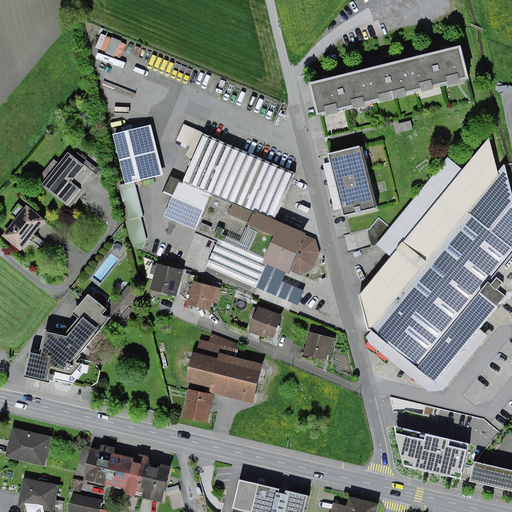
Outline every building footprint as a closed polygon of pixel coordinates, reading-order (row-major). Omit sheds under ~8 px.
[(112,38),(101,34),(95,48),(106,52),(105,53),(115,57),(115,56),(120,58),(126,44),(121,42),(121,41),(112,37),(112,38)] [(462,45),(406,60),(414,93),(422,91),(423,92),(435,90),(434,88),(449,84),(450,86),(462,83),(461,81),(470,79),(462,45)] [(406,60),(364,70),(373,103),(381,101),(381,103),(408,96),(408,94),(414,93),(406,60)] [(310,83),(318,116),(327,114),(328,116),(340,113),(339,111),(354,107),(355,109),(366,107),(366,105),(373,103),(364,70),(310,83)] [(413,130),(411,121),(398,124),(400,133),(413,130)] [(307,236),(308,233),(276,219),(296,172),(184,124),(176,141),(190,147),(186,155),(192,161),(183,182),(171,177),(161,202),(169,205),(164,217),(196,230),(195,233),(217,243),(207,267),(315,314),(321,299),(262,274),(265,266),(263,265),(264,264),(290,275),(291,271),(300,275),(314,269),(321,253),(316,239),(307,236)] [(164,176),(152,125),(113,134),(125,184),(119,186),(128,221),(126,222),(132,246),(142,250),(147,239),(141,218),(144,217),(135,183),(164,176)] [(356,295),(368,333),(495,175),(485,138),(459,170),(446,159),(374,245),(387,258),(356,295)] [(336,186),(369,177),(361,146),(328,154),(336,186)] [(93,172),(96,168),(77,152),(73,157),(69,153),(59,164),(54,160),(37,181),(71,208),(97,175),(93,172)] [(511,210),(501,167),(495,175),(368,333),(363,339),(366,346),(425,394),(440,392),(484,338),(476,331),(505,295),(511,293),(511,210)] [(344,217),(377,209),(369,177),(336,186),(344,217)] [(46,221),(27,205),(25,209),(19,204),(9,216),(15,220),(2,236),(21,251),(30,240),(32,242),(36,237),(34,235),(46,221)] [(119,244),(116,244),(113,247),(113,250),(116,252),(119,252),(122,250),(121,246),(119,244)] [(184,270),(157,263),(156,266),(152,265),(150,274),(154,275),(150,290),(177,297),(184,270)] [(221,288),(193,281),(187,305),(210,311),(213,303),(217,304),(221,288)] [(140,296),(128,286),(116,301),(114,299),(106,308),(89,295),(74,313),(79,318),(66,335),(46,330),(41,354),(31,351),(29,358),(25,377),(50,383),(51,380),(56,381),(56,379),(74,383),(82,373),(84,365),(76,363),(77,361),(81,356),(80,355),(107,321),(121,332),(137,313),(130,308),(140,296)] [(283,316),(259,307),(249,332),(268,339),(269,336),(274,338),(283,316)] [(335,339),(310,332),(304,355),(326,361),(328,354),(331,355),(335,339)] [(209,342),(200,340),(189,383),(211,388),(210,393),(254,404),(264,364),(237,357),(240,345),(211,334),(209,342)] [(214,395),(188,389),(182,418),(208,424),(214,395)] [(405,428),(396,469),(464,485),(474,445),(405,428)] [(6,457),(45,466),(52,439),(13,429),(6,457)] [(108,448),(101,447),(94,477),(115,482),(122,451),(123,446),(109,442),(108,448)] [(122,451),(115,482),(124,484),(127,471),(138,473),(142,455),(122,451)] [(138,473),(127,471),(124,484),(135,486),(134,491),(143,493),(144,488),(148,489),(155,458),(156,453),(147,451),(146,456),(142,455),(138,473)] [(164,460),(155,458),(148,489),(152,489),(151,495),(173,499),(180,463),(171,462),(170,466),(163,464),(164,460)] [(511,470),(475,462),(471,482),(511,491),(511,470)] [(285,486),(245,476),(238,506),(264,511),(309,511),(314,492),(292,487),(291,491),(284,489),(285,486)] [(25,508),(42,511),(51,511),(57,486),(23,478),(17,506),(25,508)] [(69,511),(97,511),(101,499),(73,493),(69,511)] [(347,507),(334,504),(330,511),(376,511),(378,504),(349,497),(347,507)]
